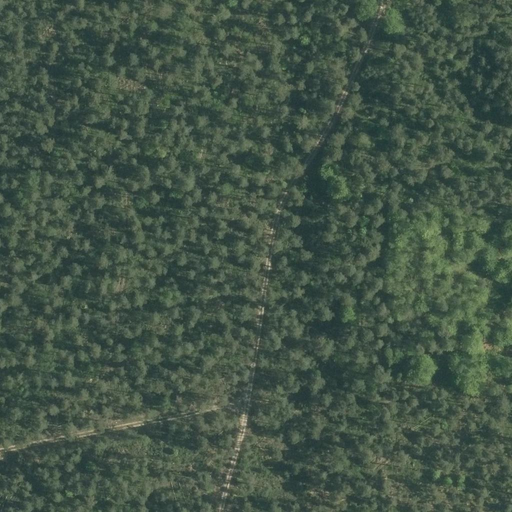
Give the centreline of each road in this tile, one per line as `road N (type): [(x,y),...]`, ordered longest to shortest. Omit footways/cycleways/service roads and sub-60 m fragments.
road 1 (track): [(378,0),(362,52),(270,238),(243,430),(221,511)]
road 2 (track): [(0,449),(247,402)]
